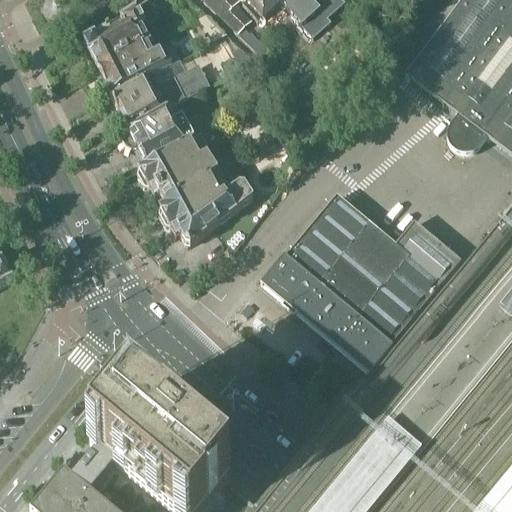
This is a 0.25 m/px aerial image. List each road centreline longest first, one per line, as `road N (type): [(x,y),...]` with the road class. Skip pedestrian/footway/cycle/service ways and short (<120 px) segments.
road 1 (secondary): [(373,511),(154,320)]
road 2 (secondary): [(141,303),(63,189),(0,60)]
road 3 (secondary): [(142,344),(329,511)]
road 4 (secondary): [(0,120),(78,274),(116,324)]
road 5 (residential): [(0,511),(142,344)]
road 6 (residential): [(116,324),(0,463)]
